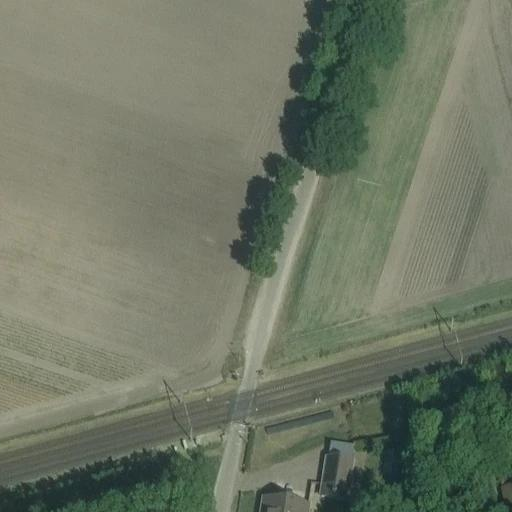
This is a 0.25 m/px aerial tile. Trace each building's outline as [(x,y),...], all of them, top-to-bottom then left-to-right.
[(395,477),(399,455),(385,453),(382,475),(395,477)] [(351,464),(346,464),(326,461),(321,498),(345,502),(351,464)] [(296,503),(314,504),(315,485),(297,484),(296,503)] [(511,511),(511,488),(501,491),(505,511),(511,511)] [(412,511),(414,505),(388,501),(386,511),(412,511)] [(306,511),(307,508),(263,502),(261,511),(306,511)]
